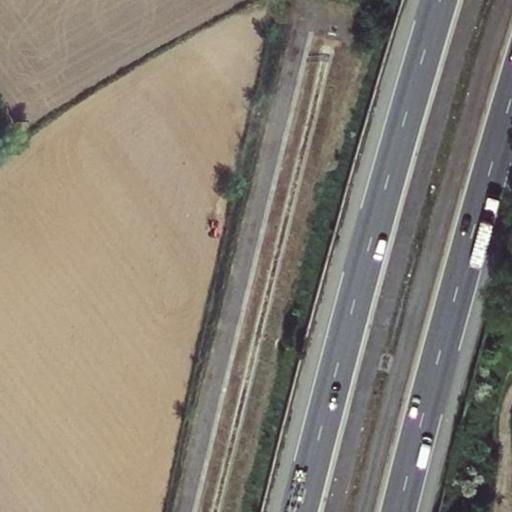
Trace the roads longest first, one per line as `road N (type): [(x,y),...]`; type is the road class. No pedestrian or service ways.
road 1 (motorway): [(440,0),(300,511)]
road 2 (motorway): [(397,511),(511,98)]
